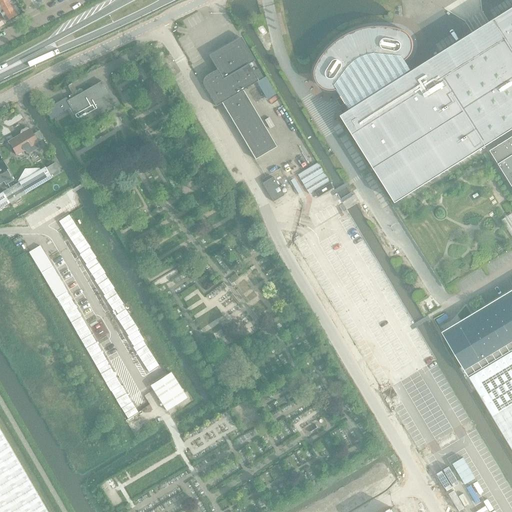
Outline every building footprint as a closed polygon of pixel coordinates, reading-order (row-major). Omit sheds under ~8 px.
[(0,13),(14,6),(9,0),(5,0),(0,3),(0,13)] [(18,14),(14,6),(0,13),(0,19),(3,18),(5,21),(18,14)] [(315,71),(315,73),(315,75),(316,79),(316,80),(317,82),(318,84),(319,85),(321,87),(322,88),(324,89),(326,89),(328,90),(330,90),(332,90),(333,90),(337,89),(350,110),(341,115),(397,204),(511,131),(511,7),(494,19),(412,70),(406,60),(407,58),(409,57),(410,55),(412,53),(413,51),(413,49),(413,47),(413,44),(413,42),(412,40),(411,37),(410,35),(408,33),(406,32),(404,31),(401,30),(396,28),(390,27),(384,27),(377,27),(371,28),(365,29),(358,30),(352,33),(346,36),(341,39),(336,43),(331,47),(327,51),(323,56),(319,61),(317,66),(316,68),(315,71)] [(216,69),(208,74),(205,76),(203,79),(203,82),(203,85),(204,88),(215,106),(221,103),(254,160),(276,147),(242,90),(263,78),(258,69),(252,72),(248,64),(254,60),(242,39),(210,58),(216,69)] [(74,98),(67,102),(65,99),(53,106),(54,108),(46,113),(50,120),(67,111),(76,127),(106,109),(102,102),(107,100),(105,96),(108,94),(101,82),(78,96),(74,98)] [(20,134),(8,142),(16,156),(24,151),(26,154),(28,155),(38,149),(38,147),(36,144),(38,143),(29,129),(28,129),(25,128),(20,131),(20,133),(20,134)] [(511,138),(491,152),(511,184),(511,138)] [(0,209),(51,180),(50,179),(60,173),(61,173),(59,171),(54,163),(44,168),(39,171),(38,170),(25,171),(18,182),(18,183),(2,193),(0,194),(0,209)] [(4,166),(0,168),(0,183),(3,182),(5,185),(13,181),(4,166)] [(272,202),(283,196),(273,178),(262,184),(264,188),(266,187),(272,197),(270,198),(272,202)] [(313,192),(317,198),(333,188),(330,183),(313,192)] [(68,215),(58,222),(64,230),(74,223),(68,215)] [(74,223),(64,230),(69,238),(79,231),(74,223)] [(79,231),(69,238),(74,246),(84,239),(79,231)] [(84,239),(74,246),(80,254),(88,249),(89,248),(90,248),(84,239)] [(30,251),(29,252),(42,274),(52,268),(39,246),(30,251)] [(80,254),(79,255),(82,260),(92,253),(89,248),(88,249),(80,254)] [(92,253),(82,260),(86,265),(93,260),(95,259),(96,258),(92,253)] [(86,265),(85,265),(88,270),(98,263),(95,259),(93,260),(86,265)] [(98,263),(88,270),(92,275),(101,268),(98,263)] [(52,268),(42,274),(47,282),(57,276),(52,268)] [(101,268),(92,275),(95,280),(102,275),(104,274),(105,273),(101,268)] [(95,280),(94,281),(97,285),(107,279),(104,274),(102,275),(95,280)] [(57,276),(47,282),(52,291),(62,285),(57,276)] [(107,279),(97,285),(100,290),(110,284),(107,279)] [(110,284),(100,290),(104,295),(111,290),(114,288),(110,284)] [(62,285),(52,291),(57,299),(67,293),(62,285)] [(111,291),(103,296),(106,301),(116,294),(113,289),(111,291)] [(511,290),(442,333),(469,377),(511,350),(511,290)] [(67,293),(57,299),(61,308),(72,302),(67,293)] [(116,294),(106,301),(109,306),(119,299),(116,294)] [(119,299),(109,306),(113,311),(120,306),(122,305),(123,304),(119,299)] [(72,302),(61,308),(66,316),(77,310),(72,302)] [(113,311),(112,311),(115,316),(125,310),(122,305),(120,306),(113,311)] [(77,310),(66,316),(71,324),(82,318),(77,310)] [(125,310),(115,316),(118,321),(128,315),(125,310)] [(128,315),(118,321),(121,326),(132,320),(128,315)] [(82,318),(71,324),(76,333),(86,327),(82,318)] [(132,320),(121,326),(125,331),(135,325),(132,320)] [(135,325),(125,331),(128,336),(135,332),(137,330),(138,330),(135,325)] [(86,327),(76,333),(81,341),(91,335),(86,327)] [(128,336),(127,337),(130,342),(140,335),(137,330),(135,332),(128,336)] [(91,335),(81,341),(86,349),(96,343),(91,335)] [(140,335),(130,342),(133,347),(141,342),(142,341),(143,340),(140,335)] [(133,347),(132,347),(135,352),(146,346),(142,341),(141,342),(133,347)] [(96,343),(86,349),(91,358),(101,352),(96,343)] [(146,346),(135,352),(139,357),(149,351),(146,346)] [(511,350),(469,377),(511,449),(511,350)] [(149,351),(139,357),(142,362),(152,356),(149,351)] [(101,352),(91,358),(96,366),(106,360),(101,352)] [(152,356),(142,362),(145,367),(155,361),(152,356)] [(106,360),(96,366),(101,375),(111,369),(106,360)] [(155,361),(145,367),(148,372),(156,367),(158,366),(155,361)] [(111,369),(101,375),(105,383),(116,377),(111,369)] [(166,411),(187,398),(170,372),(150,386),(166,411)] [(116,377),(105,383),(110,391),(111,391),(113,390),(121,385),(116,377)] [(113,390),(111,391),(116,400),(126,394),(121,385),(113,390)] [(126,394),(116,400),(121,408),(131,402),(128,396),(126,394)] [(131,402),(121,408),(124,413),(134,407),(131,402)] [(134,407),(124,413),(127,418),(138,412),(134,407)] [(0,511),(46,511),(36,493),(0,431),(0,511)]
